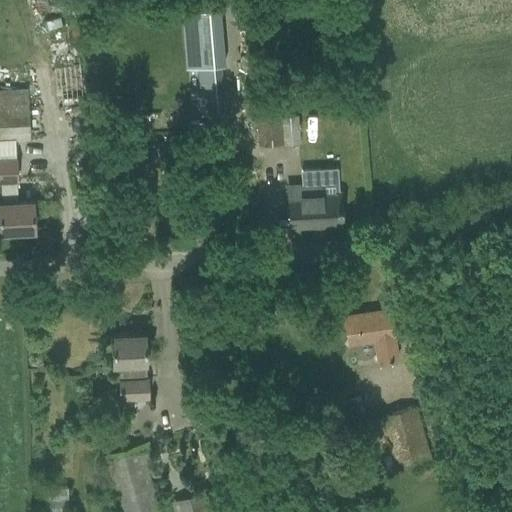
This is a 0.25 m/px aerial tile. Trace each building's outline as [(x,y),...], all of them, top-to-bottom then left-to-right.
[(221,64),(225,64),(220,8),(181,11),(186,67),(196,66),(221,64)] [(225,113),(221,64),(196,66),(200,115),(225,113)] [(0,102),(0,139),(15,139),(30,139),(27,101),(0,102)] [(259,147),(299,144),(296,113),(281,114),(281,115),(257,117),(259,147)] [(206,121),(189,122),(190,134),(206,133),(206,121)] [(18,198),(17,160),(0,160),(0,181),(1,181),(1,199),(0,199),(0,230),(34,228),(32,198),(18,198)] [(290,226),(342,223),(340,194),(324,195),(323,181),(288,183),(288,190),(290,225),(290,226)] [(390,308),(345,314),(349,344),(374,340),(377,359),(398,356),(390,308)] [(113,379),(118,379),(119,397),(149,396),(148,376),(145,377),(144,362),(146,362),(145,332),(111,334),(112,363),(113,379)] [(433,462),(416,404),(333,428),(339,440),(350,436),(352,444),(361,441),(363,451),(387,443),(400,488),(420,482),(415,468),(433,462)] [(148,440),(104,454),(119,511),(159,511),(144,459),(153,456),(148,440)] [(212,511),(206,491),(169,501),(172,511),(212,511)]
